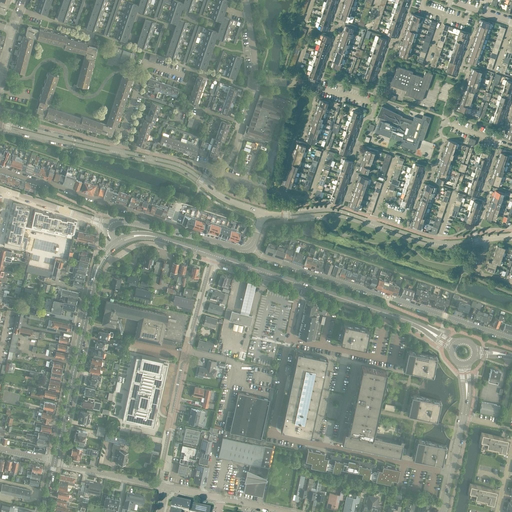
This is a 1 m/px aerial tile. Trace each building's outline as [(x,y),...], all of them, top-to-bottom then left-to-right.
[(0,12),(5,14),(6,10),(7,8),(8,5),(9,3),(10,0),(0,0),(0,2),(0,12)] [(173,0),(172,5),(180,8),(182,8),(184,3),(183,3),(182,3),(181,3),(173,0)] [(40,1),(39,7),(47,9),(48,10),(50,5),(48,4),(40,1)] [(139,6),(149,9),(150,6),(150,4),(142,1),(140,1),(139,6)] [(129,2),(127,7),(135,10),(137,11),(138,5),(129,2)] [(326,2),(324,7),(335,10),(336,7),(334,7),(334,5),(326,2)] [(62,3),(61,8),(62,9),(71,12),(72,7),(72,6),(64,4),(62,3)] [(95,3),(94,8),(95,8),(104,11),(105,6),(97,3),(95,3)] [(184,3),(182,9),(183,9),(186,10),(192,12),(194,7),(185,4),(184,3)] [(217,3),(215,8),(225,12),(227,6),(217,3)] [(138,5),(137,11),(138,11),(138,12),(147,14),(149,9),(139,6),(138,5)] [(172,5),(170,10),(178,13),(180,14),(182,8),(180,8),(172,5)] [(39,7),(37,12),(45,15),(47,15),(48,10),(47,9),(39,7)] [(127,8),(125,13),(133,15),(135,16),(137,11),(135,10),(127,7),(127,8)] [(342,11),(341,13),(350,16),(351,11),(341,7),(340,10),(342,11)] [(61,8),(59,13),(61,14),(69,17),(71,12),(62,9),(61,8)] [(94,8),(92,13),(102,17),(104,11),(95,8),(94,8)] [(215,8),(213,13),(223,17),(225,12),(215,8)] [(395,8),(394,13),(404,17),(405,14),(403,13),(404,11),(395,8)] [(170,10),(168,16),(176,18),(178,19),(179,17),(180,14),(178,13),(170,10)] [(323,12),(321,17),(331,21),(332,18),(330,17),(331,15),(323,12)] [(59,13),(57,19),(59,20),(67,22),(69,17),(61,14),(59,13)] [(92,13),(90,18),(92,19),(100,21),(102,17),(92,13)] [(125,13),(123,18),(132,20),(133,21),(135,16),(133,15),(125,13)] [(213,13),(211,19),(221,22),(223,17),(213,13)] [(339,14),(338,18),(348,21),(350,16),(341,13),(341,15),(339,14)] [(411,19),(419,22),(421,17),(411,13),(409,17),(411,17),(411,19)] [(168,16),(166,21),(175,24),(176,24),(178,19),(176,18),(168,16)] [(224,17),(222,22),(223,23),(231,25),(233,20),(225,17),(224,17)] [(90,18),(88,23),(90,24),(98,27),(100,21),(92,19),(90,18)] [(123,18),(122,23),(130,26),(132,26),(133,21),(132,20),(123,18)] [(145,19),(144,25),(145,25),(154,28),(155,23),(147,20),(145,19)] [(178,19),(177,24),(178,25),(186,28),(188,22),(182,20),(180,20),(178,19)] [(392,19),(390,24),(400,27),(402,24),(400,23),(400,21),(392,19)] [(481,23),(480,26),(488,28),(490,23),(480,19),(479,23),(481,23)] [(222,22),(220,27),(222,28),(230,30),(231,25),(223,23),(222,22)] [(319,22),(317,28),(328,31),(329,28),(327,27),(327,25),(319,22)] [(342,28),(343,28),(342,30),(351,33),(353,28),(355,29),(356,27),(357,27),(344,22),(342,28)] [(88,23),(86,29),(88,29),(96,32),(98,27),(90,24),(88,23)] [(120,28),(128,31),(130,32),(132,26),(130,26),(122,23),(120,28)] [(177,24),(175,29),(177,30),(185,33),(186,28),(178,25),(177,24)] [(408,27),(407,29),(415,32),(417,27),(407,24),(406,27),(408,27)] [(144,25),(142,30),(144,30),(152,33),(154,28),(145,25),(144,25)] [(24,36),(14,71),(23,73),(33,38),(32,38),(33,37),(37,38),(65,46),(64,48),(85,53),(87,53),(85,58),(78,85),(87,88),(94,60),(92,59),(93,58),(93,59),(96,48),(89,46),(88,47),(87,47),(88,44),(67,39),(67,37),(39,29),(39,31),(38,31),(38,30),(28,27),(26,35),(26,37),(24,36)] [(220,27),(219,33),(220,33),(228,36),(230,31),(222,28),(220,27)] [(120,28),(118,33),(126,36),(128,37),(130,32),(128,31),(120,28)] [(175,29),(173,35),(175,35),(183,38),(185,33),(177,30),(175,29)] [(208,29),(206,35),(214,37),(216,38),(218,32),(216,32),(208,29)] [(388,29),(387,34),(397,38),(398,34),(396,33),(397,31),(388,29)] [(142,30),(140,35),(142,36),(150,39),(152,33),(144,30),(142,30)] [(341,32),(339,35),(350,38),(351,33),(342,30),(342,32),(341,32)] [(459,30),(458,35),(466,38),(467,36),(469,37),(470,33),(459,30)] [(477,34),(476,36),(485,38),(486,33),(476,30),(475,33),(477,34)] [(118,33),(116,39),(124,42),(126,42),(128,37),(126,36),(118,33)] [(219,33),(217,38),(218,38),(220,39),(226,41),(228,36),(220,33),(219,33)] [(405,38),(404,40),(412,42),(414,37),(404,34),(403,37),(405,38)] [(140,35),(138,40),(140,41),(148,44),(150,39),(142,36),(140,35)] [(173,35),(171,40),(173,40),(181,43),(183,38),(175,35),(173,35)] [(206,35),(204,39),(213,42),(214,43),(216,38),(214,37),(206,35)] [(323,35),(321,40),(329,43),(330,41),(332,42),(333,38),(323,35)] [(339,39),(339,40),(348,44),(350,38),(339,35),(338,38),(339,39)] [(458,35),(456,40),(466,44),(467,40),(465,40),(466,38),(458,35)] [(378,36),(376,42),(385,44),(385,43),(387,43),(388,40),(378,36)] [(204,39),(203,44),(211,47),(213,48),(214,43),(213,42),(204,39)] [(138,40),(137,46),(138,46),(147,49),(148,44),(140,41),(138,40)] [(171,40),(169,45),(171,46),(179,49),(181,43),(173,40),(171,40)] [(321,40),(319,45),(330,49),(331,45),(329,45),(329,43),(321,40)] [(337,42),(336,45),(346,49),(348,44),(339,40),(338,42),(337,42)] [(474,44),(473,46),(481,49),(483,44),(473,40),(472,43),(474,44)] [(376,42),(374,47),(385,50),(386,47),(384,46),(385,44),(376,42)] [(203,44),(201,50),(208,53),(209,53),(211,54),(213,48),(211,47),(203,44)] [(401,48),(400,50),(409,53),(410,47),(400,44),(399,47),(401,48)] [(169,45),(168,50),(170,51),(178,54),(179,49),(171,46),(169,45)] [(336,49),(335,51),(336,51),(345,54),(346,49),(336,45),(335,48),(336,49)] [(454,45),(452,50),(463,54),(464,51),(462,50),(462,48),(454,45)] [(470,47),(469,50),(479,54),(481,49),(473,46),(472,48),(470,47)] [(115,48),(111,58),(134,66),(137,55),(115,48)] [(168,50),(166,56),(168,56),(176,59),(178,54),(170,51),(168,50)] [(201,50),(199,55),(207,58),(209,59),(211,54),(209,53),(208,53),(201,50)] [(317,50),(316,55),(326,59),(327,56),(325,55),(326,53),(317,50)] [(407,58),(409,53),(400,50),(400,52),(398,51),(397,54),(407,58)] [(470,54),(469,56),(478,59),(479,54),(469,50),(468,53),(470,54)] [(334,52),(333,55),(343,59),(345,54),(336,51),(335,51),(335,53),(334,52)] [(373,52),(371,57),(381,60),(382,57),(380,57),(381,55),(373,52)] [(150,55),(148,60),(155,63),(157,57),(150,55)] [(199,55),(197,60),(204,63),(206,63),(207,64),(209,59),(207,58),(199,55)] [(232,55),(230,60),(238,63),(241,64),(243,58),(240,57),(232,55)] [(333,59),(332,61),(341,64),(343,59),(333,55),(332,59),(333,59)] [(451,56),(449,61),(459,64),(460,61),(458,60),(459,58),(451,56)] [(466,61),(469,62),(476,64),(478,59),(469,56),(469,58),(467,57),(466,61)] [(197,60),(196,66),(204,69),(206,69),(207,64),(206,63),(204,63),(197,60)] [(230,60),(228,65),(237,68),(239,69),(241,64),(238,63),(230,60)] [(314,60),(312,66),(323,69),(324,66),(322,65),(322,63),(314,60)] [(339,69),(341,64),(332,61),(331,63),(330,62),(329,66),(339,69)] [(369,62),(368,67),(378,71),(379,68),(377,67),(378,65),(369,62)] [(228,65),(227,70),(235,73),(237,74),(239,69),(237,68),(228,65)] [(406,90),(405,94),(422,100),(426,89),(427,89),(432,74),(425,71),(423,77),(412,73),(413,71),(397,66),(393,78),(390,76),(387,84),(406,90)] [(455,70),(455,69),(447,66),(445,71),(456,74),(457,71),(455,70)] [(472,72),(471,74),(480,77),(481,71),(471,68),(470,71),(472,72)] [(227,71),(225,76),(233,78),(235,79),(237,74),(235,73),(227,70),(227,71)] [(309,76),(311,77),(310,80),(316,82),(317,79),(319,80),(320,76),(318,75),(319,74),(311,71),(309,76)] [(373,77),(374,75),(366,72),(364,78),(374,81),(376,78),(373,77)] [(40,101),(36,112),(45,115),(45,117),(79,128),(80,126),(100,133),(100,132),(112,136),(115,127),(117,128),(132,80),(124,77),(107,126),(82,118),(81,120),(46,108),(57,77),(48,74),(39,101),(40,101)] [(197,77),(195,83),(203,86),(205,79),(206,80),(207,78),(198,76),(198,77),(197,77)] [(146,87),(152,89),(155,80),(149,78),(146,87)] [(469,82),(468,84),(476,87),(478,82),(468,78),(467,81),(469,82)] [(155,80),(152,89),(155,89),(154,92),(157,93),(158,91),(161,82),(155,80)] [(161,82),(158,91),(164,93),(167,84),(161,82)] [(195,83),(193,89),(201,92),(203,86),(195,83)] [(167,84),(164,93),(170,95),(173,86),(167,84)] [(173,86),(170,95),(176,97),(179,88),(173,86)] [(229,88),(227,94),(236,97),(238,90),(229,88)] [(465,92),(464,94),(473,97),(474,92),(464,88),(463,91),(465,92)] [(193,89),(191,95),(199,98),(201,92),(193,89)] [(260,92),(247,131),(246,135),(251,136),(251,135),(269,141),(276,122),(277,123),(279,116),(284,117),(289,102),(260,92)] [(227,94),(225,100),(234,103),(236,97),(227,94)] [(462,96),(461,99),(471,102),(473,97),(464,94),(464,96),(462,96)] [(192,102),(192,104),(198,106),(199,104),(197,103),(199,98),(191,95),(189,101),(192,102)] [(501,95),(499,100),(509,104),(510,101),(508,100),(509,98),(501,95)] [(318,102),(317,104),(326,107),(328,102),(318,99),(317,102),(318,102)] [(462,101),(461,105),(469,107),(471,102),(461,99),(460,100),(462,101)] [(225,100),(223,106),(232,109),(234,103),(225,100)] [(152,103),(150,109),(158,111),(160,105),(152,103)] [(316,106),(314,109),(325,113),(326,107),(317,104),(317,106),(316,106)] [(377,126),(375,132),(393,138),(402,141),(400,145),(414,149),(416,150),(419,139),(423,140),(430,117),(423,115),(422,118),(414,116),(413,120),(402,116),(387,108),(382,105),(382,106),(378,116),(377,116),(380,117),(379,120),(379,121),(378,123),(377,126)] [(467,113),(469,107),(461,105),(460,107),(458,106),(457,109),(467,113)] [(223,106),(221,112),(230,115),(232,109),(223,106)] [(497,106),(496,111),(506,114),(507,111),(505,110),(506,108),(497,106)] [(150,109),(148,115),(156,117),(158,111),(150,109)] [(314,112),(314,114),(323,118),(325,113),(314,109),(313,112),(314,112)] [(353,111),(351,116),(359,119),(360,117),(362,117),(363,114),(353,111)] [(312,116),(311,119),(321,123),(323,118),(314,114),(313,116),(312,116)] [(148,115),(146,120),(146,121),(152,123),(154,124),(156,117),(148,115)] [(351,116),(349,121),(360,124),(361,121),(359,121),(359,119),(351,116)] [(502,127),(502,124),(504,121),(502,120),(502,119),(494,116),(492,121),(491,123),(502,127)] [(311,123),(310,125),(319,128),(321,123),(311,119),(310,122),(311,123)] [(144,120),(142,126),(150,129),(152,123),(146,121),(146,120),(144,120)] [(221,121),(219,127),(228,130),(230,124),(221,121)] [(349,121),(348,126),(356,129),(357,127),(359,128),(360,124),(349,121)] [(309,126),(308,129),(318,133),(319,128),(310,125),(310,127),(309,126)] [(142,126),(140,132),(148,135),(150,129),(142,126)] [(348,126),(346,131),(356,135),(357,132),(355,131),(356,129),(348,126)] [(219,127),(217,133),(226,136),(228,130),(219,127)] [(307,133),(307,135),(316,138),(318,133),(308,129),(307,133)] [(140,132),(138,138),(146,141),(148,135),(140,132)] [(217,133),(215,139),(222,141),(224,142),(226,136),(217,133)] [(159,143),(166,146),(168,137),(162,135),(159,143)] [(168,137),(166,146),(172,148),(174,139),(175,139),(176,136),(172,135),(171,138),(168,137)] [(304,140),(314,143),(316,138),(307,135),(306,137),(305,137),(304,140)] [(344,136),(342,141),(353,145),(354,142),(352,141),(352,139),(344,136)] [(469,137),(468,142),(467,143),(474,146),(476,140),(469,137)] [(144,147),(146,141),(138,138),(136,144),(144,147)] [(213,138),(211,144),(220,147),(222,141),(215,139),(213,138)] [(174,139),(172,148),(178,150),(180,141),(175,139),(174,139)] [(448,144),(447,146),(455,148),(457,143),(447,139),(446,143),(448,144)] [(180,141),(178,150),(183,152),(186,143),(180,141)] [(342,141),(341,147),(349,149),(350,147),(352,148),(353,145),(342,141)] [(295,146),(295,148),(304,151),(306,146),(296,142),(294,146),(295,146)] [(186,143),(183,152),(189,154),(192,145),(186,143)] [(211,144),(209,150),(218,153),(220,147),(211,144)] [(192,145),(189,154),(195,156),(198,147),(192,145)] [(365,155),(373,157),(375,158),(378,151),(365,146),(364,152),(365,153),(365,155)] [(341,147),(339,152),(349,155),(350,152),(348,151),(349,149),(341,147)] [(293,149),(292,153),(302,156),(304,151),(295,148),(294,150),(293,149)] [(500,155),(499,157),(507,160),(509,155),(511,155),(511,153),(511,152),(500,148),(498,155),(500,155)] [(207,149),(205,155),(216,159),(218,153),(209,150),(207,149)] [(4,154),(0,164),(5,165),(9,154),(9,152),(5,150),(4,154)] [(444,154),(444,156),(452,159),(454,153),(443,150),(442,153),(444,154)] [(482,151),(480,157),(488,160),(489,158),(491,158),(492,155),(482,151)] [(292,156),(291,158),(300,161),(302,156),(292,153),(291,156),(292,156)] [(12,159),(9,167),(21,171),(21,170),(24,159),(23,159),(23,160),(22,159),(21,162),(15,160),(16,155),(13,154),(12,159)] [(480,157),(478,162),(489,165),(490,162),(488,161),(488,160),(480,157)] [(289,160),(288,163),(299,166),(300,161),(291,158),(290,160),(289,160)] [(344,159),(342,164),(351,167),(351,165),(353,166),(355,162),(344,159)] [(362,163),(361,165),(370,168),(371,163),(361,159),(360,162),(362,163)] [(441,164),(440,166),(448,169),(450,164),(440,160),(439,163),(441,164)] [(496,166),(495,168),(504,170),(505,165),(495,162),(494,165),(496,166)] [(27,165),(25,172),(32,174),(34,166),(27,163),(27,165)] [(288,166),(288,168),(297,171),(299,166),(288,163),(287,166),(288,166)] [(415,163),(413,168),(421,171),(422,169),(424,170),(425,166),(415,163)] [(342,164),(341,169),(351,173),(352,170),(350,169),(351,167),(342,164)] [(368,173),(370,168),(361,165),(361,167),(359,166),(358,170),(368,173)] [(34,166),(32,174),(38,176),(40,168),(41,168),(39,167),(34,166)] [(45,169),(42,178),(47,179),(50,170),(51,167),(49,166),(47,170),(45,169)] [(409,172),(411,173),(421,177),(423,174),(421,173),(421,171),(413,168),(411,167),(409,172)] [(477,167),(475,172),(485,176),(486,172),(484,172),(485,170),(477,167)] [(286,170),(285,173),(295,177),(297,171),(288,168),(287,170),(286,170)] [(65,176),(62,184),(67,186),(72,173),(69,173),(70,172),(67,171),(66,174),(65,176)] [(437,174),(437,176),(445,179),(447,174),(436,171),(435,174),(437,174)] [(493,176),(492,178),(500,181),(502,175),(492,172),(491,175),(493,176)] [(72,173),(67,186),(72,188),(76,177),(73,176),(74,174),(72,173)] [(285,177),(284,179),(293,182),(295,177),(285,173),(284,176),(285,177)] [(60,174),(57,182),(62,184),(65,176),(60,174)] [(339,174),(337,179),(348,183),(349,180),(347,179),(347,177),(339,174)] [(359,179),(358,181),(367,184),(368,178),(358,175),(357,178),(359,179)] [(434,177),(433,181),(443,184),(445,179),(437,176),(436,178),(434,177)] [(79,190),(79,188),(81,183),(83,178),(80,177),(79,180),(76,180),(73,188),(79,190)] [(473,177),(471,182),(482,186),(483,183),(481,182),(481,180),(473,177)] [(409,178),(408,183),(418,187),(419,184),(417,183),(418,181),(409,178)] [(489,179),(488,182),(498,186),(500,181),(492,178),(491,180),(489,179)] [(281,184),(291,187),(293,182),(284,179),(284,181),(283,180),(281,184)] [(337,179),(336,185),(344,187),(344,186),(346,186),(348,183),(337,179)] [(81,183),(79,188),(82,189),(81,191),(87,193),(90,182),(84,180),(83,183),(81,183)] [(90,182),(87,193),(92,195),(96,184),(90,182)] [(93,195),(98,196),(101,184),(99,183),(99,184),(100,185),(99,186),(96,185),(93,195)] [(425,187),(425,189),(433,192),(435,187),(424,183),(423,187),(425,187)] [(336,185),(334,190),(344,193),(345,190),(343,189),(344,187),(336,185)] [(355,189),(355,191),(363,194),(365,189),(355,185),(353,189),(355,189)] [(468,187),(466,192),(478,196),(479,193),(477,192),(478,190),(470,187),(468,187)] [(103,198),(109,200),(113,190),(107,188),(103,198)] [(404,194),(415,197),(416,194),(414,193),(414,191),(406,189),(404,188),(402,193),(404,194)] [(113,190),(109,200),(115,202),(118,191),(113,190)] [(493,192),(492,195),(502,198),(504,193),(494,190),(494,192),(493,192)] [(118,191),(115,202),(125,205),(126,203),(127,204),(128,201),(129,201),(131,195),(129,194),(129,195),(118,191)] [(352,192),(351,196),(361,199),(363,194),(355,191),(354,193),(352,192)] [(422,197),(421,199),(429,202),(431,197),(421,194),(420,197),(422,197)] [(332,195),(330,200),(341,204),(342,200),(340,200),(340,198),(332,195)] [(492,198),(491,200),(500,203),(502,198),(492,195),(491,198),(492,198)] [(352,199),(351,201),(360,204),(361,199),(351,196),(350,199),(352,199)] [(473,200),(471,205),(480,208),(480,206),(482,207),(484,201),(471,196),(470,199),(473,200)] [(410,204),(411,202),(403,199),(401,204),(411,208),(412,204),(410,204)] [(489,202),(488,205),(498,209),(500,203),(491,200),(490,202),(489,202)] [(347,206),(358,210),(360,204),(351,201),(351,203),(349,203),(347,206)] [(13,202),(4,246),(25,250),(28,238),(23,236),(30,206),(13,202)] [(418,208),(418,210),(426,212),(428,207),(417,204),(416,207),(418,208)] [(471,205),(470,210),(480,214),(481,210),(479,210),(480,208),(471,205)] [(488,209),(487,211),(488,211),(497,214),(498,209),(488,205),(487,208),(488,209)] [(35,209),(31,224),(35,224),(35,226),(42,227),(42,226),(48,227),(48,228),(54,230),(55,229),(61,230),(61,231),(67,233),(68,232),(74,233),(77,221),(54,215),(53,216),(48,215),(48,213),(42,212),(42,211),(35,209)] [(415,211),(414,214),(424,218),(426,212),(418,210),(417,212),(415,211)] [(486,212),(484,219),(491,221),(492,218),(495,219),(497,214),(488,211),(487,211),(487,212),(486,212)] [(415,218),(414,220),(423,223),(424,218),(414,214),(413,217),(415,218)] [(463,220),(466,221),(476,224),(478,221),(476,220),(476,218),(468,215),(465,214),(463,220)] [(412,221),(410,227),(422,231),(423,228),(421,228),(423,223),(414,220),(414,222),(412,221)] [(205,222),(202,230),(207,232),(207,231),(208,231),(210,223),(210,224),(205,222)] [(220,226),(217,235),(223,236),(226,228),(220,226)] [(230,229),(228,238),(233,240),(236,231),(230,229)] [(93,244),(95,236),(78,232),(79,231),(75,230),(74,235),(78,236),(77,240),(93,244)] [(241,233),(238,241),(243,243),(246,234),(241,233)] [(268,243),(265,252),(274,255),(277,246),(268,243)] [(290,249),(290,248),(291,245),(289,244),(288,249),(288,248),(284,259),(291,261),(294,252),(293,252),(293,250),(290,249)] [(277,246),(274,255),(283,258),(286,249),(277,246)] [(295,251),(292,261),(301,264),(304,254),(295,251)] [(0,258),(10,261),(11,261),(12,256),(0,253),(0,258)] [(80,258),(79,261),(88,263),(89,258),(86,257),(86,256),(79,254),(78,258),(80,258)] [(145,256),(144,261),(142,262),(143,263),(142,269),(149,270),(150,267),(151,267),(151,264),(152,264),(153,260),(152,260),(153,258),(149,257),(149,256),(147,255),(146,256),(145,256)] [(304,265),(309,267),(313,258),(307,256),(304,265)] [(154,272),(156,273),(159,274),(159,276),(156,276),(153,275),(152,280),(155,281),(158,282),(157,283),(161,284),(161,282),(164,283),(165,278),(163,278),(162,277),(163,275),(166,275),(167,271),(168,271),(169,268),(168,267),(169,264),(167,263),(167,261),(161,259),(161,260),(162,260),(162,262),(156,261),(155,264),(154,264),(154,267),(155,268),(154,272)] [(88,263),(79,261),(76,260),(75,266),(78,267),(87,269),(88,263)] [(317,260),(314,269),(322,271),(323,268),(321,267),(322,263),(323,263),(324,262),(317,260)] [(329,260),(328,261),(327,261),(326,262),(324,267),(325,268),(324,272),(330,274),(333,264),(333,261),(329,260)] [(174,262),(173,262),(171,272),(174,272),(173,277),(174,277),(174,280),(177,281),(178,274),(178,273),(177,273),(179,264),(176,263),(176,262),(174,262)] [(185,275),(187,265),(183,264),(182,264),(181,264),(180,264),(179,272),(183,273),(182,274),(185,275)] [(335,266),(332,274),(338,276),(341,267),(342,268),(342,265),(339,264),(339,267),(335,266)] [(352,271),(349,279),(355,281),(357,272),(356,272),(356,269),(355,269),(356,266),(354,265),(352,271)] [(54,267),(51,278),(58,280),(60,272),(61,268),(54,267)] [(196,267),(194,267),(193,267),(192,267),(191,272),(189,272),(189,275),(190,275),(190,276),(193,277),(193,280),(197,281),(199,275),(198,274),(199,268),(196,268),(196,267)] [(338,277),(344,278),(347,270),(341,268),(338,277)] [(357,272),(355,281),(359,282),(362,274),(363,271),(360,270),(358,269),(357,272)] [(347,270),(344,278),(349,280),(349,279),(352,271),(347,270)] [(366,275),(364,284),(369,286),(372,275),(373,272),(371,272),(369,276),(366,275)] [(83,281),(85,276),(73,273),(73,276),(71,276),(71,278),(83,281)] [(137,284),(138,278),(128,275),(126,281),(137,284)] [(218,283),(225,286),(225,287),(226,288),(227,286),(228,287),(231,279),(221,275),(218,283)] [(372,275),(369,286),(374,287),(377,278),(374,277),(375,276),(372,275)] [(114,290),(118,291),(119,287),(121,278),(111,276),(109,284),(115,286),(114,290)] [(73,282),(73,286),(82,288),(83,282),(65,278),(64,281),(70,283),(70,281),(73,282)] [(379,278),(375,288),(381,290),(384,281),(384,280),(379,278)] [(389,282),(386,292),(391,293),(394,285),(392,284),(392,283),(393,279),(391,278),(390,282),(389,282)] [(384,281),(381,290),(386,292),(389,282),(388,282),(388,283),(384,281)] [(247,282),(240,313),(248,315),(256,284),(247,282)] [(43,290),(45,291),(55,293),(56,287),(50,286),(50,285),(44,283),(43,290)] [(394,285),(391,293),(397,295),(399,287),(396,286),(397,285),(396,284),(395,284),(394,284),(394,285)] [(134,297),(134,298),(136,298),(136,297),(145,299),(144,304),(147,305),(148,300),(149,300),(151,291),(136,288),(136,289),(134,297)] [(175,295),(173,302),(184,305),(182,310),(186,311),(190,312),(192,307),(194,299),(191,299),(192,293),(193,290),(185,288),(183,295),(186,295),(186,297),(175,295)] [(61,295),(68,296),(77,299),(78,293),(62,289),(61,295)] [(411,300),(414,292),(403,289),(401,297),(411,300)] [(416,301),(422,303),(425,293),(420,291),(420,290),(417,289),(415,295),(418,296),(416,301)] [(212,298),(222,301),(221,303),(226,304),(228,294),(225,293),(224,294),(215,290),(212,298)] [(425,293),(422,303),(427,304),(428,299),(431,300),(433,294),(430,293),(430,295),(425,293)] [(432,306),(438,308),(441,298),(436,297),(436,295),(433,294),(431,300),(434,301),(432,306)] [(441,298),(438,308),(443,310),(445,305),(447,305),(449,300),(446,299),(446,300),(441,298)] [(53,300),(51,311),(60,314),(62,308),(74,311),(75,305),(58,301),(53,300)] [(460,301),(459,301),(457,308),(467,311),(469,304),(464,302),(464,301),(460,300),(460,301)] [(104,312),(102,323),(115,326),(118,314),(138,319),(134,337),(161,343),(161,342),(174,345),(174,342),(162,339),(165,324),(166,324),(168,315),(119,304),(119,303),(106,301),(104,312)] [(313,340),(316,326),(319,326),(320,321),(318,321),(319,315),(314,314),(316,305),(306,302),(298,337),(313,340)] [(220,315),(222,309),(224,310),(225,308),(226,305),(220,303),(219,306),(210,303),(208,311),(220,315)] [(473,319),(479,321),(481,315),(475,313),(477,309),(474,308),(472,313),(475,315),(473,319)] [(232,311),(229,321),(250,326),(252,316),(248,315),(240,313),(232,311)] [(481,315),(479,321),(486,323),(487,319),(490,320),(492,314),(489,313),(487,317),(481,315)] [(499,325),(501,325),(502,322),(504,316),(504,314),(500,313),(498,319),(495,318),(492,326),(498,328),(499,325)] [(217,319),(206,316),(204,325),(214,328),(217,319)] [(47,326),(47,330),(56,332),(57,328),(62,329),(63,330),(64,330),(65,329),(70,330),(72,324),(52,320),(51,326),(47,326)] [(364,347),(368,328),(343,323),(339,341),(364,347)] [(9,350),(9,351),(13,352),(15,353),(19,334),(32,336),(32,337),(38,338),(39,331),(35,330),(33,330),(21,327),(19,327),(15,326),(14,326),(13,332),(9,350)] [(97,338),(107,340),(108,336),(112,337),(113,332),(110,331),(110,333),(109,333),(99,330),(98,334),(97,335),(97,336),(98,337),(97,338)] [(213,349),(213,346),(216,347),(218,343),(214,342),(210,341),(209,342),(206,341),(206,342),(199,340),(197,348),(208,351),(208,348),(213,349)] [(95,348),(104,350),(105,350),(107,343),(103,342),(103,343),(96,341),(96,344),(95,344),(95,346),(95,347),(95,348)] [(56,343),(55,349),(66,351),(67,345),(56,343)] [(45,355),(48,356),(64,359),(65,357),(66,357),(66,355),(65,354),(66,353),(53,351),(49,350),(48,350),(47,349),(45,355)] [(98,350),(97,351),(94,350),(94,352),(93,353),(92,355),(93,356),(93,357),(102,359),(104,351),(98,350)] [(310,436),(327,358),(323,357),(297,351),(296,354),(288,394),(285,394),(284,393),(283,392),(278,415),(279,415),(279,414),(281,415),(283,415),(280,430),(310,436)] [(433,371),(436,357),(411,352),(407,351),(404,365),(403,370),(409,371),(424,374),(429,375),(432,376),(433,371)] [(123,418),(122,419),(153,426),(154,425),(160,394),(164,377),(165,375),(167,363),(162,362),(163,360),(142,356),(141,358),(136,357),(135,361),(133,371),(132,376),(132,377),(123,418)] [(92,358),(91,365),(100,367),(101,366),(102,361),(105,362),(105,360),(102,359),(102,360),(92,358)] [(52,367),(51,370),(55,371),(62,372),(62,368),(64,367),(64,365),(63,364),(53,362),(49,361),(48,366),(52,367)] [(199,367),(198,375),(198,377),(203,378),(203,376),(215,378),(217,370),(213,369),(213,367),(216,367),(217,363),(208,361),(206,368),(199,367)] [(378,407),(386,370),(361,365),(353,404),(351,403),(350,410),(352,410),(347,432),(345,443),(400,455),(403,439),(400,439),(400,441),(372,435),(376,416),(378,416),(378,414),(379,411),(379,409),(378,409),(378,407)] [(89,372),(99,375),(100,368),(90,366),(89,372)] [(488,381),(488,383),(491,384),(492,380),(492,382),(498,383),(498,381),(501,372),(500,372),(499,371),(498,371),(496,371),(494,370),(493,370),(493,369),(492,369),(491,370),(488,381)] [(60,381),(62,372),(55,371),(51,370),(50,376),(49,376),(49,379),(60,381)] [(88,377),(87,380),(86,380),(86,383),(87,384),(86,384),(96,386),(97,381),(100,382),(101,377),(92,375),(91,378),(88,377)] [(60,382),(45,379),(44,379),(43,384),(48,385),(48,389),(58,391),(60,382)] [(195,387),(193,395),(205,398),(203,403),(202,406),(208,408),(213,409),(214,404),(209,403),(211,390),(206,389),(204,389),(195,387)] [(84,394),(94,397),(95,392),(100,393),(100,391),(97,390),(97,391),(95,390),(86,388),(84,394)] [(58,393),(45,390),(44,396),(56,398),(58,393)] [(224,431),(218,457),(250,464),(249,471),(248,470),(247,476),(246,481),(244,493),(262,497),(265,484),(266,481),(267,476),(273,448),(264,446),(265,446),(264,446),(263,446),(264,443),(266,443),(266,441),(266,440),(265,439),(261,438),(270,399),(238,392),(234,412),(232,417),(227,416),(224,428),(224,430),(224,431)] [(440,401),(426,398),(411,395),(408,408),(407,414),(413,415),(436,420),(440,401)] [(81,406),(87,407),(89,409),(90,408),(99,410),(100,409),(101,402),(94,401),(94,399),(88,397),(88,400),(83,399),(82,402),(81,402),(81,404),(82,405),(81,406)] [(55,403),(44,401),(44,404),(41,404),(40,406),(41,406),(41,407),(43,408),(47,409),(46,412),(52,414),(54,407),(55,407),(55,405),(54,404),(55,403)] [(480,412),(497,416),(500,406),(482,402),(480,412)] [(191,408),(188,422),(198,424),(199,422),(203,423),(205,413),(201,412),(201,410),(191,408)] [(78,422),(87,423),(89,424),(90,418),(88,418),(89,413),(92,414),(93,411),(87,410),(87,412),(80,411),(78,422)] [(36,415),(38,415),(37,419),(42,421),(42,422),(48,423),(49,420),(52,421),(53,414),(43,412),(42,412),(39,411),(37,411),(36,415)] [(39,430),(40,431),(50,433),(51,427),(36,423),(36,426),(40,427),(39,430)] [(187,432),(185,442),(194,444),(195,443),(198,443),(200,431),(186,428),(185,431),(187,432)] [(74,436),(74,438),(74,439),(74,440),(79,441),(78,445),(83,446),(84,442),(85,442),(85,441),(86,435),(87,431),(83,431),(82,431),(77,430),(76,432),(75,435),(74,436)] [(197,465),(194,480),(193,481),(206,484),(207,476),(205,476),(207,467),(206,467),(206,465),(207,465),(210,453),(209,453),(212,442),(211,442),(213,432),(212,432),(210,432),(210,435),(208,441),(203,440),(200,451),(201,451),(198,463),(200,464),(199,465),(197,465)] [(479,446),(480,446),(504,452),(507,439),(482,433),(479,446)] [(131,439),(130,439),(106,434),(104,440),(114,442),(112,451),(113,453),(111,460),(118,462),(118,463),(121,463),(122,464),(124,465),(125,464),(127,457),(128,457),(128,454),(128,453),(120,451),(119,451),(121,443),(130,445),(131,439)] [(47,446),(49,440),(26,436),(26,438),(32,439),(32,440),(37,441),(36,443),(47,446)] [(446,445),(416,439),(414,452),(412,458),(419,459),(441,464),(446,445)] [(35,446),(34,451),(45,453),(45,452),(46,452),(47,449),(46,448),(38,446),(39,445),(27,443),(27,445),(35,446)] [(71,451),(70,454),(71,455),(72,455),(72,458),(79,460),(80,457),(81,453),(91,455),(97,456),(98,450),(93,449),(87,448),(86,449),(82,448),(76,446),(75,449),(72,448),(72,450),(71,451)] [(180,458),(179,462),(184,463),(186,464),(189,465),(194,466),(195,461),(196,460),(189,459),(190,454),(194,455),(196,449),(187,447),(183,446),(182,452),(185,453),(183,459),(180,458)] [(308,449),(305,461),(311,462),(310,467),(339,473),(340,469),(362,473),(361,478),(390,484),(391,479),(397,481),(400,469),(383,465),(382,470),(375,468),(376,464),(332,454),(331,459),(324,458),(325,453),(322,452),(310,450),(308,449)] [(42,466),(28,463),(27,467),(32,468),(31,471),(41,473),(41,472),(42,471),(42,470),(41,469),(42,466)] [(183,478),(189,480),(192,468),(188,467),(189,467),(179,465),(177,474),(184,475),(183,478)] [(31,471),(30,478),(39,480),(41,473),(31,471)] [(60,475),(59,480),(74,483),(75,478),(60,475)] [(299,496),(305,497),(307,490),(302,489),(305,476),(301,475),(295,501),(298,502),(299,496)] [(25,480),(25,483),(38,486),(39,483),(40,481),(39,480),(30,478),(29,480),(25,480)] [(307,490),(305,497),(304,503),(307,504),(308,498),(314,499),(315,492),(316,489),(312,488),(313,479),(309,478),(307,490)] [(314,499),(312,505),(316,506),(317,500),(323,501),(324,495),(324,496),(325,495),(324,495),(325,491),(321,490),(323,480),(318,479),(316,489),(315,492),(314,499)] [(86,486),(84,491),(84,492),(88,493),(88,489),(94,491),(93,493),(99,495),(100,492),(102,485),(90,482),(89,485),(86,484),(86,486)] [(2,484),(0,491),(0,492),(28,499),(30,490),(2,484)] [(467,498),(468,498),(493,504),(495,491),(470,485),(467,498)] [(58,492),(57,498),(67,500),(66,501),(69,502),(69,501),(72,501),(72,500),(71,500),(71,498),(68,498),(69,495),(58,492)] [(125,501),(124,507),(131,509),(132,503),(142,505),(144,496),(127,492),(125,501)] [(330,493),(327,504),(326,508),(337,510),(339,499),(342,500),(344,492),(340,492),(340,495),(330,493)] [(358,503),(360,496),(357,495),(356,499),(346,497),(343,511),(346,511),(353,511),(355,502),(358,503)] [(362,511),(369,511),(373,497),(368,496),(366,506),(364,506),(362,511)] [(104,504),(104,506),(105,506),(106,506),(106,507),(105,510),(110,511),(110,508),(110,507),(113,507),(115,508),(117,508),(119,500),(106,497),(104,504)] [(373,497),(369,511),(377,511),(378,510),(380,510),(381,506),(378,505),(379,498),(373,497)] [(170,511),(169,511),(207,511),(209,507),(178,501),(176,511),(170,511)] [(0,509),(8,511),(10,505),(2,503),(0,509)]
